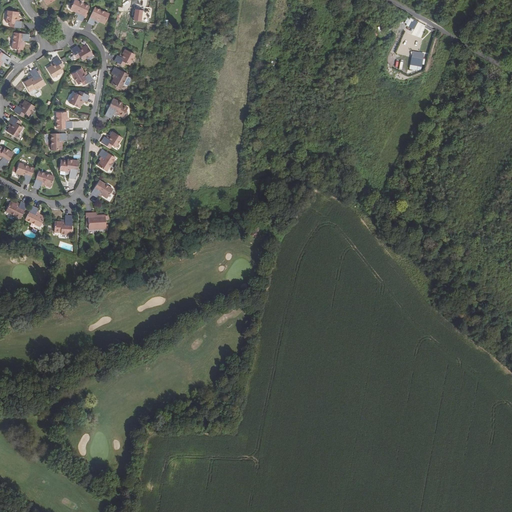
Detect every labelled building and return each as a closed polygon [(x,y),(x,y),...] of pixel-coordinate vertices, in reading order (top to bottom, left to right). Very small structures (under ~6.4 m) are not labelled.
[(89,6),(75,0),(73,0),(69,10),(78,15),(75,20),(82,22),(89,6)] [(98,19),(100,20),(106,23),(110,13),(96,6),(89,22),(95,25),(97,21),(98,19)] [(135,9),(133,21),(147,23),(149,12),(135,9)] [(18,17),(19,17),(19,12),(9,10),(7,22),(11,22),(13,23),(13,26),(21,27),(22,21),(20,20),(17,20),(18,17)] [(414,29),(417,21),(409,18),(406,25),(414,29)] [(421,37),(425,25),(417,22),(413,34),(421,37)] [(24,40),(26,41),(29,41),(30,34),(15,32),(13,48),(23,49),(24,43),(24,40)] [(79,55),(80,57),(82,60),(92,54),(87,44),(83,47),(82,47),(82,48),(80,49),(79,47),(77,45),(72,48),(76,56),(79,55)] [(125,62),(127,63),(130,65),(135,54),(126,49),(123,54),(123,55),(124,56),(122,58),(120,57),(118,56),(115,62),(122,66),(125,62)] [(0,63),(2,60),(5,62),(8,64),(12,58),(0,51),(0,65),(1,65),(1,64),(0,63)] [(410,69),(422,70),(423,52),(411,51),(410,69)] [(59,67),(62,65),(57,57),(52,60),(53,62),(55,65),(52,66),(52,65),(51,66),(46,68),(52,78),(62,72),(60,69),(59,67)] [(82,80),(84,83),(93,79),(90,72),(87,74),(84,76),(83,73),(84,73),(84,72),(82,67),(72,72),(77,83),(80,81),(82,80)] [(30,81),(30,80),(24,84),(29,93),(35,89),(36,90),(45,84),(36,68),(29,72),(32,76),(33,79),(30,81)] [(116,76),(115,79),(112,85),(121,89),(129,75),(115,68),(112,74),(115,75),(116,76)] [(82,100),(84,101),(86,102),(90,95),(82,92),(80,95),(78,93),(74,92),(68,103),(77,108),(81,102),(82,100)] [(117,116),(123,118),(127,109),(122,106),(122,104),(113,100),(105,116),(111,120),(113,116),(114,113),(117,114),(117,116)] [(22,113),(24,115),(27,117),(33,107),(24,101),(21,105),(22,106),(20,109),(18,108),(16,106),(12,112),(20,116),(22,113)] [(61,122),(59,122),(56,122),(56,129),(71,129),(71,113),(60,113),(61,119),(61,122)] [(9,128),(6,132),(15,138),(22,128),(19,126),(17,125),(18,122),(11,117),(7,123),(9,124),(12,126),(10,128),(9,128)] [(110,145),(112,146),(115,149),(122,139),(113,133),(111,137),(110,138),(111,139),(109,141),(107,139),(105,138),(101,143),(108,148),(110,145)] [(55,141),(55,144),(56,150),(66,150),(66,134),(51,134),(51,141),(54,141),(55,141)] [(0,158),(2,160),(0,163),(0,169),(3,172),(14,155),(5,149),(4,151),(0,148),(0,158)] [(102,159),(100,161),(97,166),(106,172),(115,159),(102,150),(99,156),(101,158),(102,159)] [(70,172),(69,175),(69,180),(75,181),(78,162),(67,161),(67,162),(60,162),(59,172),(65,173),(66,173),(66,172),(70,172)] [(23,178),(22,180),(21,183),(28,185),(33,170),(18,164),(15,175),(20,177),(23,178)] [(40,185),(43,186),(49,188),(53,178),(38,173),(32,189),(38,191),(40,187),(40,185)] [(100,195),(103,197),(109,200),(114,191),(99,183),(92,196),(98,199),(99,197),(100,195)] [(19,207),(16,205),(11,203),(6,212),(21,219),(28,205),(22,202),(20,205),(19,207)] [(37,214),(38,212),(39,210),(33,207),(26,220),(41,227),(45,218),(40,215),(37,214)] [(91,221),(90,216),(84,217),(85,227),(86,227),(87,233),(105,231),(103,217),(95,218),(94,218),(94,220),(91,221)] [(54,227),(54,231),(54,235),(60,235),(60,237),(71,237),(72,219),(65,219),(65,223),(65,226),(61,227),(61,225),(54,225),(54,227)]
